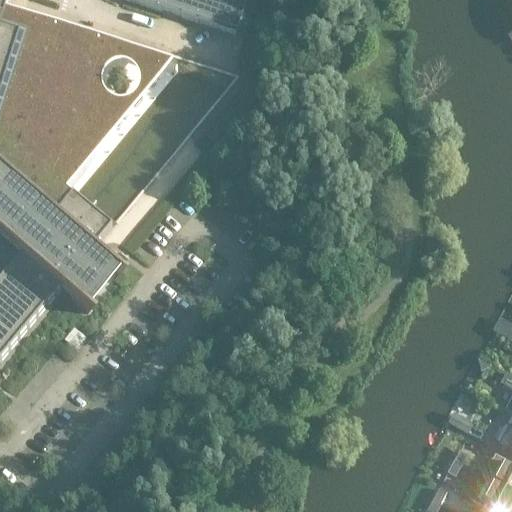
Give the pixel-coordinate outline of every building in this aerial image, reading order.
[(68,193),(173,65),(6,13),(9,0),(0,0),(0,237),(1,238),(0,240),(0,244),(0,245),(2,247),(3,248),(5,248),(7,248),(9,248),(11,246),(23,257),(0,285),(0,364),(62,290),(73,299),(71,302),(87,316),(89,314),(84,310),(114,274),(119,278),(120,276),(104,262),(102,265),(91,256),(112,230),(68,193)] [(125,0),(124,2),(236,38),(248,0),(125,0)] [(161,162),(128,212),(142,221),(175,172),(161,162)] [(494,332),(511,338),(511,324),(500,319),(494,332)] [(470,436),(475,428),(466,423),(462,432),(470,436)] [(511,426),(511,429),(509,428),(498,447),(511,454),(511,426)] [(461,469),(467,458),(460,454),(454,465),(461,469)] [(455,481),(461,469),(454,465),(448,476),(455,481)] [(491,484),(511,494),(511,471),(501,465),(491,484)] [(497,511),(511,511),(511,494),(491,484),(480,503),(497,511)] [(447,496),(439,492),(433,503),(441,507),(447,496)] [(438,511),(441,507),(433,503),(428,511),(438,511)] [(497,511),(480,503),(475,511),(497,511)]
